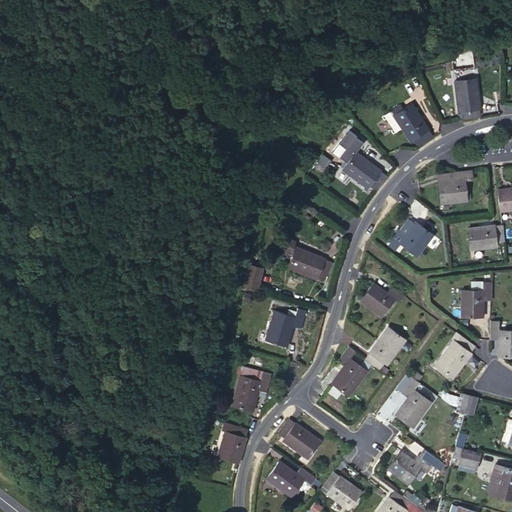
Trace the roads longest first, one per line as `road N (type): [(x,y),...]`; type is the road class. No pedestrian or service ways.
road 1 (unclassified): [(511,122),(462,133),(397,177),(357,237),(327,344),(294,393)]
road 2 (unclassified): [(294,393),(253,441),(239,511)]
